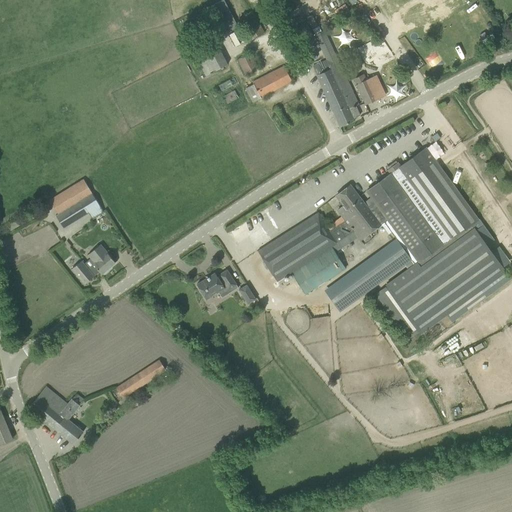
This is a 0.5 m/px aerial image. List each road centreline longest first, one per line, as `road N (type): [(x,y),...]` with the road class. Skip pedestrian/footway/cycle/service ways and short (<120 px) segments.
road 1 (unclassified): [(7,362),(341,145)]
road 2 (unclassified): [(341,145),(457,79),(511,61)]
road 3 (residential): [(341,145),(250,0)]
road 4 (unclassified): [(59,511),(7,362)]
